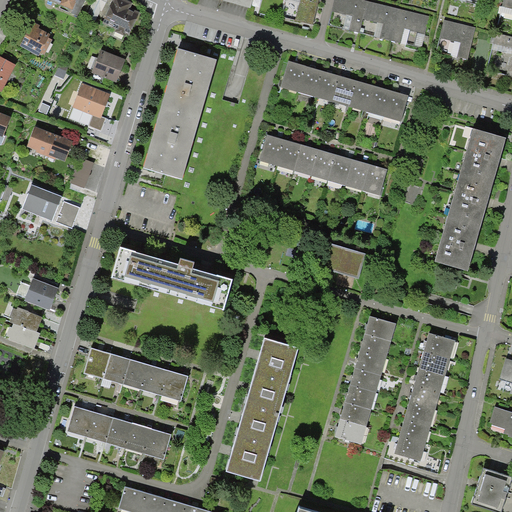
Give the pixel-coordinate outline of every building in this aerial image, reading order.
[(80,0),(43,0),(61,8),(60,9),(78,18),(85,2),(80,0)] [(125,36),(126,33),(129,35),(139,15),(129,10),(132,4),(122,0),(115,0),(105,24),(118,29),(116,33),(125,36)] [(223,0),(251,8),(253,0),(223,0)] [(300,0),(295,21),(313,25),(319,0),(300,0)] [(368,1),(366,0),(334,0),(332,11),(353,16),(350,29),(360,32),(364,19),(368,1)] [(400,8),(368,1),(364,19),(385,24),(381,37),(392,40),(400,8)] [(427,35),(431,16),(400,8),(392,40),(402,43),(406,29),(427,35)] [(476,27),(444,20),(440,38),(461,43),(458,56),(468,59),(471,46),(476,27)] [(51,35),(33,26),(22,45),(40,55),(41,53),(45,54),(52,40),(49,38),(51,35)] [(511,36),(496,33),(494,43),(511,47),(511,57),(507,75),(511,76),(511,36)] [(217,59),(178,48),(143,169),(181,180),(217,59)] [(102,50),(93,72),(117,82),(126,60),(102,50)] [(15,66),(0,57),(0,89),(2,90),(15,66)] [(306,65),(288,60),(281,86),(299,91),(306,65)] [(323,70),(306,65),(299,91),(316,96),(323,70)] [(341,75),(323,70),(316,96),(333,101),(341,75)] [(358,80),(341,75),(333,101),(351,106),(358,80)] [(376,86),(358,80),(351,106),(368,111),(376,86)] [(74,105),(93,113),(101,116),(109,95),(82,84),(74,105)] [(393,91),(376,86),(368,111),(386,116),(393,91)] [(411,96),(393,91),(386,116),(403,121),(411,96)] [(10,117),(0,113),(0,143),(2,145),(6,136),(3,135),(10,117)] [(106,118),(101,116),(93,113),(89,125),(102,130),(106,118)] [(36,151),(46,154),(54,134),(35,127),(28,145),(37,148),(36,151)] [(507,137),(474,128),(435,261),(468,271),(507,137)] [(72,142),(54,134),(46,154),(55,158),(56,156),(65,159),(72,142)] [(285,139),(268,134),(260,160),(278,165),(285,139)] [(303,144),(285,139),(278,165),(295,170),(303,144)] [(320,150),(303,144),(295,170),(313,175),(320,150)] [(338,155),(320,150),(313,175),(330,180),(338,155)] [(355,160),(338,155),(330,180),(348,185),(355,160)] [(94,163),(80,157),(71,182),(85,187),(94,163)] [(373,165),(355,160),(348,185),(365,190),(373,165)] [(390,170),(373,165),(365,190),(383,195),(390,170)] [(31,185),(22,209),(51,220),(61,197),(31,185)] [(66,202),(57,222),(72,228),(80,208),(66,202)] [(318,266),(359,278),(367,253),(326,242),(318,266)] [(179,258),(178,263),(119,246),(110,277),(223,309),(232,279),(192,268),(194,262),(179,258)] [(44,281),(34,277),(33,279),(27,276),(25,281),(22,280),(19,290),(48,301),(53,286),(43,282),(44,281)] [(12,317),(11,321),(14,323),(38,332),(44,316),(14,305),(10,316),(12,317)] [(397,323),(370,315),(335,436),(362,444),(397,323)] [(41,333),(38,332),(14,323),(12,327),(10,326),(5,337),(35,349),(41,333)] [(456,340),(429,333),(394,453),(421,461),(456,340)] [(299,347),(265,337),(227,469),(261,479),(299,347)] [(112,353),(92,348),(85,373),(104,379),(112,353)] [(131,359),(112,353),(104,379),(124,384),(131,359)] [(511,360),(507,358),(500,379),(511,382),(511,360)] [(151,365),(131,359),(124,384),(143,390),(151,365)] [(170,370),(151,365),(143,390),(163,395),(170,370)] [(190,376),(170,370),(163,395),(182,401),(190,376)] [(94,411),(75,405),(67,430),(87,436),(94,411)] [(511,411),(495,406),(490,421),(507,427),(504,434),(511,436),(511,411)] [(114,417),(94,411),(87,436),(106,442),(114,417)] [(133,422),(114,417),(106,442),(126,447),(133,422)] [(153,428),(133,422),(126,447),(145,453),(153,428)] [(25,430),(11,426),(9,434),(23,438),(25,430)] [(172,433),(153,428),(145,453),(165,459),(172,433)] [(511,476),(484,468),(473,503),(501,511),(511,479),(511,476)] [(119,507),(137,511),(139,511),(145,491),(125,485),(119,507)] [(139,511),(161,511),(166,497),(145,491),(139,511)] [(161,511),(183,511),(186,503),(166,497),(161,511)] [(183,511),(205,511),(206,509),(186,503),(183,511)]
